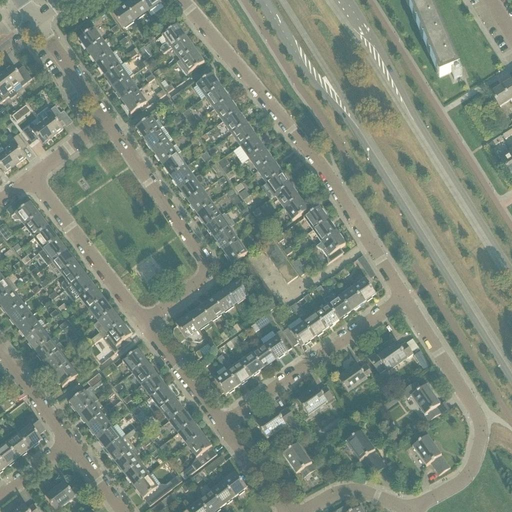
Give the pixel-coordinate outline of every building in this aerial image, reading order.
[(138,0),(137,0),(126,8),(136,21),(148,13),(138,0)] [(138,0),(148,13),(160,4),(161,5),(157,0),(138,0)] [(427,0),(406,0),(439,79),(454,73),(457,79),(462,77),(459,70),(457,70),(427,0)] [(136,21),(126,8),(114,16),(113,15),(113,16),(123,30),(136,21)] [(80,42),(88,54),(102,43),(94,31),(95,31),(94,30),(94,31),(89,24),(80,30),(85,37),(78,42),(79,42),(80,42)] [(158,28),(162,34),(167,30),(163,25),(158,28)] [(111,31),(114,35),(120,31),(117,27),(111,31)] [(164,56),(172,50),(186,40),(177,28),(178,27),(163,37),(167,44),(162,48),(160,51),(164,56)] [(146,36),(150,42),(155,39),(151,33),(146,36)] [(119,43),(123,48),(129,43),(125,39),(119,43)] [(172,50),(180,62),(194,52),(186,40),(172,50)] [(138,42),(134,45),(137,51),(142,48),(138,42)] [(88,54),(97,66),(111,56),(102,43),(88,54)] [(128,55),(131,59),(137,55),(134,51),(128,55)] [(147,52),(142,55),(146,61),(151,58),(147,52)] [(194,52),(180,62),(177,64),(182,72),(186,77),(204,64),(204,63),(203,64),(194,52)] [(97,66),(105,78),(124,65),(115,53),(111,56),(97,66)] [(145,62),(148,66),(154,62),(151,58),(145,62)] [(137,68),(140,72),(146,68),(143,63),(137,68)] [(114,91),(129,80),(134,77),(125,64),(124,65),(105,78),(114,91)] [(10,68),(2,75),(13,90),(20,85),(22,88),(24,87),(32,81),(23,68),(22,68),(23,70),(18,74),(16,73),(13,68),(12,67),(10,68)] [(154,74),(157,79),(163,74),(160,70),(154,74)] [(0,104),(9,98),(7,95),(13,90),(2,75),(0,75),(0,104)] [(145,80),(149,84),(155,80),(151,76),(145,80)] [(198,88),(206,99),(220,89),(212,77),(213,76),(212,76),(196,87),(196,88),(197,87),(198,88)] [(114,91),(123,103),(137,93),(129,80),(114,91)] [(502,88),(501,88),(510,101),(511,104),(511,81),(511,82),(502,88)] [(165,90),(168,94),(174,90),(171,86),(165,90)] [(201,102),(206,99),(198,88),(193,91),(201,102)] [(510,101),(501,88),(502,89),(492,95),(491,94),(491,95),(499,108),(500,108),(499,107),(510,101)] [(206,99),(215,111),(229,101),(220,89),(206,99)] [(157,96),(160,100),(166,96),(163,92),(157,96)] [(137,93),(123,103),(131,115),(130,116),(131,116),(140,110),(142,113),(149,108),(148,108),(146,105),(147,105),(147,104),(146,105),(137,93)] [(178,95),(172,99),(175,104),(181,100),(178,95)] [(169,101),(163,105),(167,110),(172,106),(169,101)] [(215,111),(223,124),(238,113),(229,101),(215,111)] [(25,108),(16,114),(20,120),(29,113),(25,108)] [(48,118),(41,123),(53,139),(63,131),(60,127),(59,125),(57,123),(61,120),(63,118),(61,116),(61,115),(55,108),(47,114),(45,115),(48,118)] [(5,111),(0,115),(0,116),(4,121),(9,117),(5,111)] [(188,111),(183,115),(186,119),(192,115),(188,111)] [(48,118),(45,115),(47,114),(45,112),(37,118),(41,123),(48,118)] [(223,124),(232,136),(246,126),(238,113),(223,124)] [(16,114),(12,118),(16,123),(20,120),(16,114)] [(63,118),(61,120),(68,130),(73,126),(64,114),(61,116),(63,118)] [(186,119),(191,127),(197,123),(192,115),(186,119)] [(180,117),(174,121),(177,125),(183,121),(180,117)] [(137,130),(145,142),(163,129),(158,122),(154,124),(151,120),(152,119),(151,119),(146,122),(144,119),(134,126),(136,129),(135,130),(136,131),(137,130)] [(32,125),(23,133),(26,137),(32,145),(31,143),(37,139),(38,140),(43,146),(53,139),(41,123),(35,128),(32,125)] [(197,123),(191,127),(192,128),(194,132),(200,127),(197,123)] [(16,130),(12,125),(7,128),(11,134),(16,130)] [(232,136),(241,148),(255,138),(246,126),(232,136)] [(145,142),(154,154),(168,144),(172,141),(163,129),(145,142)] [(192,133),(189,129),(183,133),(186,137),(192,133)] [(511,136),(511,131),(503,136),(506,140),(511,136)] [(206,135),(200,139),(200,140),(203,144),(209,140),(206,135)] [(10,147),(4,152),(16,167),(26,159),(21,153),(20,152),(26,147),(27,149),(21,141),(18,136),(8,144),(10,147)] [(500,137),(493,142),(495,146),(503,142),(500,137)] [(241,148),(249,161),(264,150),(255,138),(241,148)] [(197,141),(192,145),(195,150),(201,146),(197,141)] [(154,154),(163,166),(177,156),(181,154),(176,147),(172,150),(168,144),(154,154)] [(215,148),(209,152),(212,156),(218,152),(215,148)] [(249,161),(241,148),(235,152),(244,165),(249,161)] [(249,161),(258,173),(273,163),(264,150),(249,161)] [(0,167),(1,169),(5,175),(16,167),(4,152),(0,154),(0,167)] [(206,154),(200,158),(205,165),(211,161),(206,154)] [(511,154),(511,155),(501,161),(510,176),(511,175),(511,154)] [(163,166),(171,179),(185,169),(177,156),(163,166)] [(225,159),(217,164),(218,164),(222,171),(225,168),(229,165),(225,159)] [(258,173),(267,185),(281,175),(273,163),(258,173)] [(171,179),(180,191),(194,181),(190,175),(194,173),(189,166),(185,169),(171,179)] [(215,166),(211,169),(219,179),(222,177),(215,166)] [(229,174),(226,177),(229,181),(235,177),(232,172),(229,174)] [(267,185),(275,198),(290,187),(281,175),(267,185)] [(180,191),(189,203),(203,193),(208,189),(200,177),(194,181),(180,191)] [(224,178),(218,182),(221,187),(227,183),(224,178)] [(241,185),(235,189),(238,193),(244,189),(241,185)] [(275,198),(284,210),(299,200),(290,187),(275,198)] [(232,191),(226,195),(230,199),(235,195),(232,191)] [(243,201),(249,197),(246,192),(240,196),(243,201)] [(189,203),(197,215),(211,206),(203,193),(189,203)] [(241,203),(235,195),(230,199),(235,207),(241,203)] [(249,197),(243,201),(247,206),(252,202),(249,197)] [(299,200),(284,210),(293,222),(308,212),(308,211),(307,212),(299,200)] [(21,222),(25,228),(39,217),(30,205),(31,205),(30,204),(25,208),(21,203),(20,204),(19,203),(11,209),(12,210),(10,211),(11,212),(9,214),(12,218),(11,218),(12,219),(15,222),(21,222)] [(248,213),(241,204),(235,208),(242,217),(248,213)] [(197,215),(206,228),(220,218),(211,206),(197,215)] [(304,220),(313,232),(327,222),(319,210),(320,209),(319,208),(304,220)] [(258,209),(252,214),(255,218),(261,214),(258,209)] [(220,218),(206,228),(215,240),(229,230),(235,226),(227,215),(225,217),(224,215),(220,218)] [(250,215),(244,219),(247,224),(253,220),(250,215)] [(25,228),(34,239),(48,229),(39,217),(25,228)] [(313,232),(322,244),(336,234),(327,222),(313,232)] [(0,227),(0,233),(6,242),(12,238),(3,226),(0,227)] [(258,228),(253,232),(256,236),(261,232),(258,228)] [(34,239),(43,251),(57,241),(48,229),(34,239)] [(215,240),(223,252),(237,242),(229,230),(215,240)] [(322,244),(316,248),(323,252),(327,258),(328,266),(344,254),(341,249),(346,246),(346,245),(345,246),(336,234),(322,244)] [(280,236),(275,240),(278,245),(284,241),(280,236)] [(48,267),(53,263),(66,253),(57,241),(43,251),(38,255),(48,267)] [(237,242),(223,252),(232,264),(231,265),(231,266),(247,254),(246,255),(237,242)] [(262,249),(265,254),(276,247),(272,242),(262,249)] [(18,245),(12,250),(15,254),(21,250),(18,245)] [(265,254),(269,260),(279,252),(276,247),(265,254)] [(289,249),(283,253),(286,257),(292,253),(289,249)] [(10,251),(4,256),(7,260),(13,256),(10,251)] [(269,260),(273,265),(283,257),(279,252),(269,260)] [(53,263),(62,275),(75,265),(66,253),(53,263)] [(27,257),(21,262),(25,266),(30,261),(27,257)] [(273,265),(276,270),(287,263),(283,257),(273,265)] [(363,257),(357,262),(362,268),(367,264),(363,257)] [(237,267),(240,272),(251,265),(247,259),(237,267)] [(292,264),(300,276),(301,278),(307,273),(298,260),(292,264)] [(14,267),(17,272),(22,267),(19,263),(14,267)] [(276,270),(280,275),(290,268),(287,263),(276,270)] [(61,288),(64,293),(85,277),(75,265),(62,275),(66,281),(61,285),(61,288)] [(240,272),(244,277),(254,270),(251,265),(240,272)] [(280,275),(283,280),(294,273),(290,268),(280,275)] [(36,269),(30,274),(34,278),(40,273),(36,269)] [(244,277),(247,282),(258,275),(254,270),(244,277)] [(341,273),(345,279),(349,276),(345,270),(341,273)] [(294,273),(283,280),(287,285),(297,278),(294,273)] [(28,275),(22,280),(26,284),(31,280),(28,275)] [(247,282),(251,287),(262,280),(258,275),(247,282)] [(73,304),(80,299),(94,289),(85,277),(64,293),(73,304)] [(4,282),(0,284),(0,303),(13,294),(17,291),(8,279),(4,282)] [(329,281),(328,282),(332,288),(337,284),(333,279),(329,281)] [(251,287),(255,293),(265,285),(262,280),(251,287)] [(365,282),(353,290),(363,304),(375,296),(376,297),(376,296),(365,280),(364,281),(365,282)] [(45,281),(40,286),(42,289),(43,290),(49,285),(45,281)] [(238,283),(226,292),(235,306),(247,297),(248,298),(249,298),(237,282),(237,283),(238,283)] [(255,293),(258,298),(269,290),(265,285),(255,293)] [(32,291),(35,296),(41,291),(38,287),(32,291)] [(317,290),(316,290),(320,296),(324,293),(320,287),(317,290)] [(80,299),(89,311),(103,301),(94,289),(80,299)] [(258,298),(262,303),(272,296),(269,290),(258,298)] [(353,290),(341,299),(351,313),(363,304),(353,290)] [(226,292),(213,301),(223,314),(235,306),(226,292)] [(49,297),(52,301),(58,297),(55,293),(49,297)] [(0,303),(0,306),(8,317),(22,306),(13,294),(0,303)] [(262,303),(266,308),(276,301),(272,296),(262,303)] [(304,299),(308,305),(312,302),(308,296),(304,299)] [(46,299),(41,304),(44,308),(50,304),(46,299)] [(324,301),(328,308),(338,322),(351,313),(341,299),(335,303),(333,300),(327,299),(324,301)] [(89,311),(99,323),(112,313),(103,301),(89,311)] [(213,301),(201,310),(211,323),(223,314),(213,301)] [(276,301),(266,308),(269,313),(280,306),(276,301)] [(64,305),(58,310),(61,314),(67,309),(64,305)] [(296,305),(291,308),(295,314),(300,311),(296,305)] [(8,317),(17,328),(31,318),(22,306),(8,317)] [(328,308),(316,317),(326,331),(338,322),(328,308)] [(201,310),(189,318),(198,332),(204,328),(207,332),(214,328),(211,323),(201,310)] [(50,315),(54,320),(59,315),(56,311),(50,315)] [(89,349),(102,339),(108,335),(121,325),(112,313),(99,323),(94,327),(99,335),(86,345),(89,349)] [(314,313),(301,322),(303,324),(304,325),(313,339),(326,331),(316,317),(314,313)] [(245,319),(249,325),(254,322),(250,316),(245,319)] [(279,316),(274,319),(278,326),(283,322),(279,316)] [(73,317),(67,321),(71,326),(76,321),(73,317)] [(17,328),(26,340),(40,330),(45,326),(41,322),(36,324),(31,318),(17,328)] [(198,332),(189,318),(177,327),(176,326),(175,326),(177,329),(174,331),(173,336),(180,345),(186,341),(186,342),(187,341),(186,340),(191,337),(195,343),(199,344),(204,341),(198,332)] [(65,323),(59,328),(62,332),(68,328),(65,323)] [(108,335),(102,339),(115,356),(131,343),(128,339),(132,336),(131,336),(130,336),(121,325),(108,335)] [(237,325),(233,328),(237,334),(241,331),(237,325)] [(251,328),(255,334),(260,330),(256,325),(251,328)] [(313,339),(304,325),(291,334),(288,330),(283,334),(294,349),(299,345),(302,349),(303,349),(302,348),(313,339)] [(82,329),(76,334),(80,338),(86,333),(82,329)] [(26,340),(35,352),(49,342),(40,330),(26,340)] [(277,338),(265,347),(275,361),(287,353),(287,354),(288,353),(287,352),(292,349),(280,332),(275,335),(277,338)] [(224,334),(220,337),(224,343),(229,340),(224,334)] [(243,334),(239,337),(243,343),(247,340),(243,334)] [(69,339),(72,344),(78,339),(74,335),(69,339)] [(49,342),(35,352),(45,364),(59,354),(64,350),(59,344),(55,338),(50,342),(49,342)] [(226,345),(226,346),(230,351),(234,348),(235,349),(241,345),(236,338),(226,345)] [(376,355),(369,360),(374,368),(380,375),(386,371),(388,373),(389,373),(388,371),(406,358),(408,360),(414,355),(412,353),(418,349),(412,341),(406,345),(405,344),(399,348),(396,344),(397,345),(378,359),(376,355)] [(208,346),(212,351),(217,348),(213,342),(208,346)] [(83,347),(78,352),(81,356),(87,351),(83,347)] [(265,347),(252,356),(262,370),(275,361),(265,347)] [(123,363),(129,371),(132,375),(147,364),(138,353),(139,352),(138,351),(123,363)] [(195,354),(200,360),(204,357),(200,351),(195,354)] [(218,351),(214,354),(218,360),(224,369),(227,374),(237,388),(250,379),(240,365),(233,370),(229,364),(228,365),(222,357),(218,351)] [(420,353),(414,357),(424,371),(430,367),(420,353)] [(45,364),(54,376),(68,366),(59,354),(45,364)] [(252,356),(240,365),(250,379),(262,370),(252,356)] [(201,362),(206,368),(210,365),(206,359),(201,362)] [(82,371),(87,377),(99,367),(94,362),(82,371)] [(113,364),(101,373),(106,379),(118,370),(113,364)] [(132,375),(142,387),(156,376),(147,364),(132,375)] [(68,366),(54,376),(63,388),(62,389),(77,378),(68,366)] [(338,379),(337,379),(343,388),(348,395),(349,395),(348,393),(366,379),(368,381),(374,377),(371,374),(366,366),(360,370),(357,366),(356,366),(357,367),(338,380),(338,379)] [(237,388),(227,374),(224,369),(217,374),(220,379),(216,382),(215,381),(214,381),(215,382),(211,385),(220,397),(224,394),(226,397),(226,396),(237,388)] [(70,404),(79,416),(98,402),(92,394),(105,384),(99,375),(87,384),(90,388),(79,397),(76,393),(66,400),(69,404),(69,405),(70,404)] [(142,387),(151,399),(165,388),(156,376),(142,387)] [(408,390),(402,394),(408,401),(411,398),(413,397),(426,415),(424,417),(426,419),(429,423),(441,415),(436,409),(440,406),(439,406),(435,401),(437,399),(433,394),(431,395),(426,388),(427,387),(426,387),(421,391),(416,384),(408,390)] [(119,385),(114,389),(114,390),(117,394),(123,389),(119,385)] [(151,399),(160,411),(174,400),(165,388),(151,399)] [(298,402),(297,402),(303,410),(308,417),(309,417),(307,415),(326,402),(328,403),(333,399),(325,388),(320,392),(317,388),(316,389),(317,390),(298,403),(298,402)] [(111,391),(105,395),(109,400),(115,395),(112,391),(111,391)] [(128,397),(123,401),(123,402),(126,406),(132,401),(128,397)] [(10,400),(0,407),(5,414),(15,406),(10,400)] [(160,411),(169,423),(183,412),(174,400),(160,411)] [(396,400),(381,411),(383,414),(398,403),(396,400)] [(79,416),(88,428),(103,417),(98,410),(102,408),(98,403),(98,402),(79,416)] [(121,403),(115,407),(118,412),(124,407),(121,403)] [(138,409),(132,413),(132,414),(135,418),(141,413),(138,409)] [(295,438),(304,432),(287,409),(278,415),(275,411),(274,412),(275,413),(257,426),(256,425),(267,440),(266,438),(285,425),(286,427),(287,426),(295,438)] [(169,423),(178,435),(193,424),(183,412),(169,423)] [(9,424),(13,421),(9,415),(4,418),(9,424)] [(130,415),(124,419),(127,424),(133,419),(130,415)] [(27,423),(16,432),(29,450),(41,442),(42,443),(43,442),(38,436),(44,432),(45,433),(45,432),(33,416),(32,416),(33,417),(26,422),(27,423)] [(88,428),(98,440),(112,429),(103,417),(88,428)] [(147,421),(141,425),(145,430),(150,425),(147,421)] [(178,435),(188,447),(202,436),(193,424),(178,435)] [(121,441),(107,452),(116,464),(135,450),(129,442),(128,441),(136,435),(137,436),(142,431),(139,427),(121,441)] [(112,429),(98,440),(107,452),(121,441),(112,429)] [(15,432),(3,441),(6,445),(17,460),(29,450),(19,437),(16,432),(15,432)] [(156,433),(150,437),(151,437),(154,442),(159,437),(156,433)] [(361,433),(346,444),(359,463),(363,461),(374,476),(386,468),(380,460),(375,452),(374,452),(361,434),(362,433),(361,433)] [(202,436),(188,447),(197,459),(196,460),(192,467),(180,476),(185,482),(217,456),(211,448),(212,448),(212,447),(211,448),(202,436)] [(415,448),(422,458),(428,466),(426,467),(426,468),(430,465),(439,477),(450,469),(441,456),(440,457),(427,438),(428,438),(428,437),(412,448),(413,449),(415,448)] [(148,439),(143,444),(146,448),(152,444),(148,439)] [(0,461),(5,469),(17,460),(6,445),(0,449),(0,461)] [(165,445),(159,449),(160,450),(163,454),(169,449),(165,445)] [(297,446),(290,451),(282,456),(283,457),(284,456),(297,474),(295,476),(296,476),(300,473),(304,479),(315,471),(311,465),(310,465),(297,447),(298,446),(297,446)] [(135,450),(116,464),(125,476),(140,465),(142,463),(137,457),(139,455),(135,450)] [(158,451),(152,456),(155,460),(161,456),(158,451)] [(222,457),(209,466),(214,472),(226,463),(222,457)] [(125,476),(134,488),(149,477),(140,465),(125,476)] [(214,472),(209,466),(205,469),(210,475),(214,472)] [(149,477),(134,488),(143,500),(142,501),(143,501),(144,500),(150,508),(165,497),(182,484),(178,478),(166,487),(162,486),(161,486),(152,475),(149,477)] [(235,476),(224,485),(234,499),(246,490),(247,491),(247,490),(235,475),(235,476)] [(202,481),(198,476),(193,479),(197,485),(202,481)] [(213,483),(207,488),(222,508),(234,499),(224,485),(220,480),(215,483),(213,483)] [(45,498),(51,506),(55,511),(73,497),(75,499),(81,494),(72,483),(66,487),(64,484),(63,484),(64,485),(46,499),(45,498)] [(190,490),(186,485),(181,488),(185,494),(190,490)] [(204,500),(200,503),(206,511),(217,511),(222,508),(206,487),(206,486),(200,491),(204,500)] [(178,500),(174,494),(169,497),(173,502),(173,503),(178,500)] [(169,497),(162,503),(165,508),(173,502),(169,497)] [(149,511),(161,511),(166,509),(165,508),(162,503),(149,511)] [(206,511),(200,503),(188,511),(206,511)]
